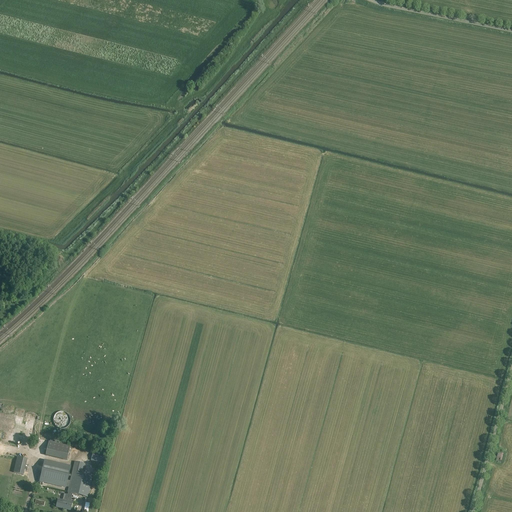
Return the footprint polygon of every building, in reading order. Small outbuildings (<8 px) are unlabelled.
[(59,410),(52,423),(65,429),(71,416),(59,410)] [(70,446),(49,441),(45,456),(67,461),(70,446)] [(504,451),(499,450),(496,460),(501,462),(504,451)] [(105,455),(92,453),(91,461),(103,463),(105,455)] [(40,481),(66,487),(66,485),(69,486),(67,492),(68,493),(66,501),(58,499),(56,507),(70,511),(72,503),(70,502),(72,496),(71,496),(72,494),(87,497),(90,487),(70,482),(70,481),(67,480),(70,467),(44,461),(42,468),(15,461),(11,480),(38,486),(40,481)]
